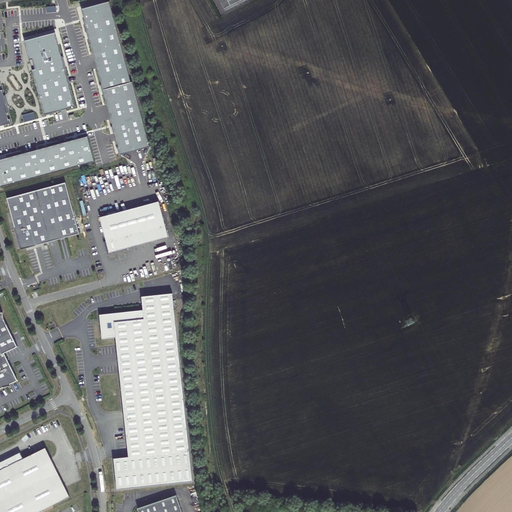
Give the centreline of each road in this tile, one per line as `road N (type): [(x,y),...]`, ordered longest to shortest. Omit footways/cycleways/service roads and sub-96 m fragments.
road 1 (unclassified): [(0,236),(69,396)]
road 2 (unclassified): [(69,396),(94,453),(102,511)]
